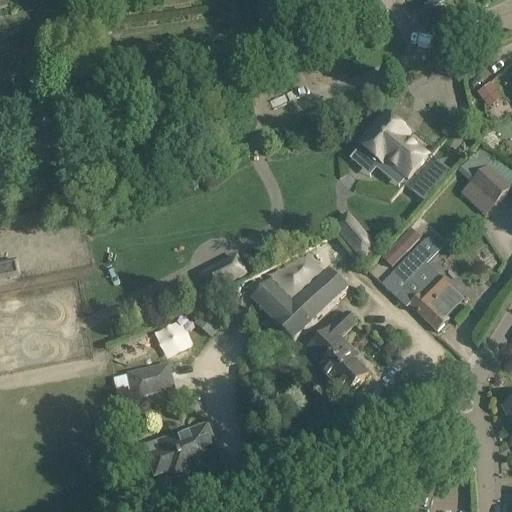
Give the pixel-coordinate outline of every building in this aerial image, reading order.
[(487,85),(476,94),(487,108),(499,100),(487,85)] [(386,117),(360,147),(383,166),(386,163),(408,183),(428,160),(406,140),(409,137),(386,117)] [(461,195),(485,218),(511,190),(487,167),(461,195)] [(378,252),(348,214),(331,228),(362,265),(378,252)] [(397,245),(383,260),(392,269),(406,254),(420,239),(411,230),(397,245)] [(424,243),(383,287),(397,301),(403,306),(406,304),(437,334),(448,323),(445,320),(452,313),(440,301),(450,290),(428,269),(425,266),(443,247),(434,238),(424,243)] [(238,257),(198,277),(209,297),(248,278),(238,257)] [(14,266),(0,268),(0,285),(17,282),(14,266)] [(330,272),(294,306),(272,284),(252,303),(293,346),(349,292),(330,272)] [(204,312),(194,324),(211,338),(220,326),(204,312)] [(330,330),(330,331),(307,354),(323,370),(320,373),(346,400),(368,378),(354,363),(358,359),(341,342),(358,326),(346,314),(330,330)] [(169,362),(199,350),(192,334),(162,347),(169,362)] [(133,402),(173,393),(167,367),(127,376),(133,402)] [(511,403),(502,409),(511,428),(511,403)] [(174,437),(144,448),(155,479),(156,478),(168,473),(172,482),(173,482),(173,481),(190,475),(190,477),(201,473),(201,471),(217,465),(219,465),(205,425),(174,437)]
